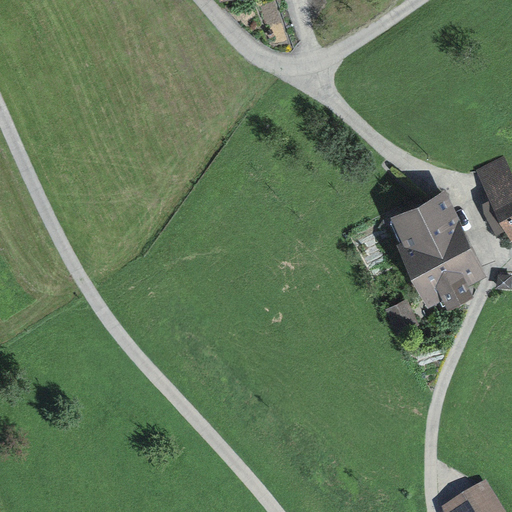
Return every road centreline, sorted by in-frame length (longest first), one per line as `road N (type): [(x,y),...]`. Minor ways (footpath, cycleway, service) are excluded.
road 1 (track): [(282,511),(134,344),(75,259),(0,113)]
road 2 (unclassified): [(416,0),(333,55),(288,65),(255,52),(204,0)]
